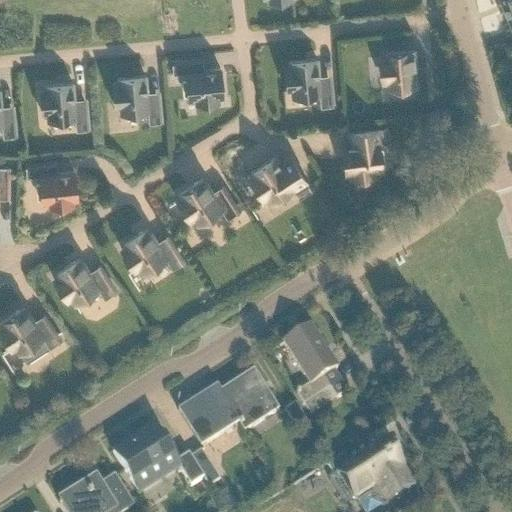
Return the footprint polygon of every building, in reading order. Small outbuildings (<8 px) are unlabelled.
[(386,58),(382,58),(384,82),(389,81),(389,88),(417,86),(414,50),(386,53),(386,58)] [(170,60),(171,74),(179,73),(178,60),(170,60)] [(289,67),(284,68),(286,91),(291,90),(291,98),(320,95),(316,60),(288,62),(289,67)] [(220,69),(185,72),(187,100),(194,100),(195,104),(218,102),(218,97),(222,97),(220,69)] [(117,83),(112,84),(114,107),(119,107),(119,114),(148,111),(144,76),(116,79),(117,83)] [(44,90),(39,91),(41,114),(46,114),(47,121),(75,118),(72,83),(43,86),(44,90)] [(430,89),(417,90),(418,98),(431,97),(430,89)] [(332,99),(319,100),(320,107),(333,106),(332,99)] [(160,115),(147,116),(148,124),(161,122),(160,115)] [(88,122),(75,123),(75,131),(88,129),(88,122)] [(352,145),(342,146),(345,174),(350,174),(350,178),(374,175),(373,171),(380,170),(377,143),(389,141),(387,128),(350,132),(352,145)] [(15,129),(2,130),(2,134),(2,138),(15,136),(15,133),(15,129)] [(459,139),(446,148),(452,157),(465,148),(459,139)] [(253,177),(249,179),(262,199),(266,196),(270,202),(292,188),(299,198),(310,191),(306,184),(290,159),(280,166),(274,157),(250,173),(253,177)] [(32,164),(25,164),(26,178),(34,177),(32,164)] [(0,167),(0,175),(8,176),(8,168),(0,167)] [(73,172),(38,175),(41,203),(48,203),(49,207),(72,205),(71,200),(76,200),(73,172)] [(180,198),(176,201),(189,220),(193,218),(197,224),(221,209),(202,179),(178,194),(180,198)] [(233,206),(222,213),(226,220),(237,213),(233,206)] [(125,248),(121,251),(134,270),(138,268),(142,274),(165,259),(146,229),(122,244),(125,248)] [(178,256),(167,263),(171,270),(182,262),(178,256)] [(57,278),(53,281),(66,300),(70,297),(74,304),(98,288),(79,258),(55,274),(57,278)] [(110,285),(99,293),(103,299),(115,292),(110,285)] [(0,323),(2,327),(0,327),(0,332),(11,349),(15,346),(19,352),(42,337),(23,307),(0,322),(0,323)] [(311,329),(283,348),(309,387),(298,395),(313,418),(349,394),(335,373),(339,370),(311,329)] [(55,334),(44,342),(48,348),(59,341),(55,334)] [(252,374),(220,395),(219,395),(239,426),(238,427),(243,435),(277,413),(252,374)] [(219,395),(220,395),(216,390),(179,414),(202,450),(238,427),(239,426),(219,395)] [(295,405),(284,412),(297,432),(308,426),(295,405)] [(191,488),(204,480),(190,460),(188,457),(175,464),(154,430),(113,456),(138,496),(179,471),(191,488)] [(362,441),(323,466),(331,478),(336,475),(359,511),(374,511),(385,505),(387,508),(389,511),(412,511),(413,511),(415,507),(416,503),(416,499),(414,495),(411,491),(413,490),(385,446),(371,455),(362,441)] [(190,460),(204,480),(209,488),(219,481),(201,453),(190,460)] [(86,488),(61,504),(65,511),(127,511),(132,509),(114,480),(98,489),(99,491),(91,496),(86,488)] [(222,487),(212,492),(218,502),(227,496),(222,487)]
